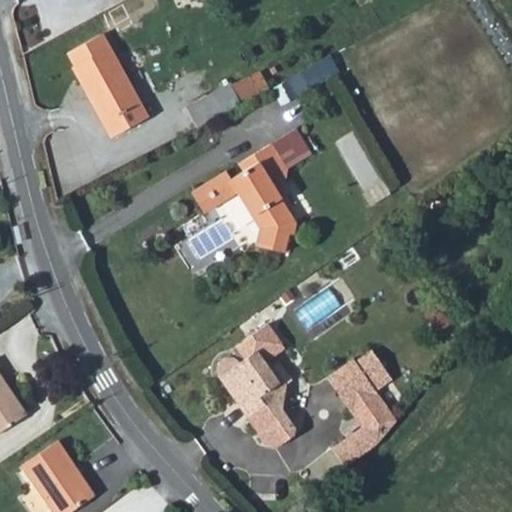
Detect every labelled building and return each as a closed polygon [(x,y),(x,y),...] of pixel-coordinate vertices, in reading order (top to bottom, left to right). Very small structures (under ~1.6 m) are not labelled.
[(72,67),(109,134),(145,116),(101,34),(67,51),(75,65),(72,67)] [(284,98),(302,91),(296,75),(278,83),(284,98)] [(250,107),(258,119),(260,118),(276,109),(269,97),(250,107)] [(199,124),(211,145),(224,138),(258,119),(250,107),(245,98),(199,124)] [(221,181),(236,203),(255,192),(278,228),(272,248),(301,257),(307,238),(313,239),(319,222),(302,196),(307,163),(290,137),(274,147),(279,157),(262,167),(247,176),(242,167),(221,181)] [(255,158),(262,167),(279,157),(274,147),(255,158)] [(196,194),(209,215),(236,203),(221,181),(196,194)] [(264,435),(278,427),(294,427),(299,432),(274,449),(287,467),(294,468),(313,455),(314,448),(302,430),(302,429),(304,412),(282,379),(298,368),(281,343),(249,366),(260,381),(250,379),(242,381),(238,384),(238,388),(238,398),(264,435)] [(329,480),(354,463),(365,455),(377,438),(394,417),(374,387),(388,377),(370,351),(326,376),(350,410),(363,429),(348,444),(329,455),(332,463),(321,469),(329,480)] [(0,429),(25,414),(0,377),(0,429)] [(264,435),(274,449),(299,432),(294,427),(278,427),(264,435)] [(20,465),(52,511),(65,511),(92,494),(56,442),(20,465)]
